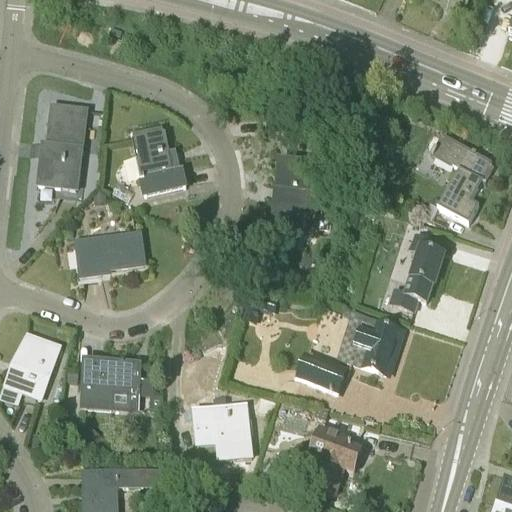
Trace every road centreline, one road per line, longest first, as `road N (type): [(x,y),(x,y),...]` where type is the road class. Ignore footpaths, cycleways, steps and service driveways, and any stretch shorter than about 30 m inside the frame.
road 1 (residential): [(0,293),(108,325),(145,322),(194,286),(214,254),(229,198),(217,138),(184,105),(10,52)]
road 2 (tertiary): [(511,108),(335,34),(212,0)]
road 3 (secondary): [(441,511),(511,291)]
